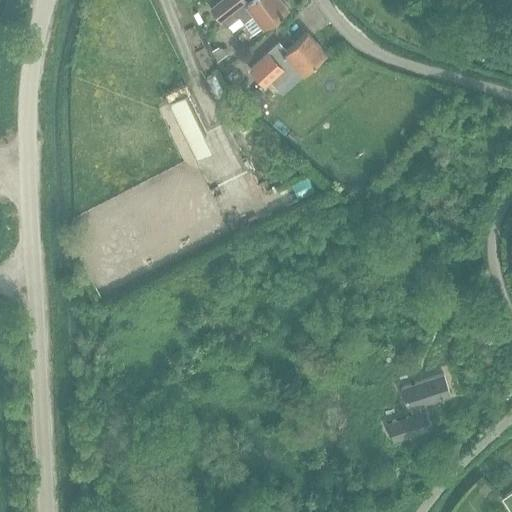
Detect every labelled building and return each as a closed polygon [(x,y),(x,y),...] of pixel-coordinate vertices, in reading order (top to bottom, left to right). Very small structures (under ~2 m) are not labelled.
[(244,0),(220,0),(210,8),(225,27),(238,17),(242,23),(252,34),(261,27),(286,8),(279,0),(253,0),(246,6),(243,3),(245,1),(244,0)] [(279,41),(249,69),(265,86),(291,61),(303,73),(325,52),(306,32),(287,50),(279,41)] [(217,47),(211,51),(217,61),(227,54),(223,49),(217,47)] [(191,82),(202,120),(218,115),(207,77),(191,82)] [(165,95),(196,159),(211,152),(203,135),(207,133),(187,93),(190,92),(186,85),(165,95)] [(256,89),(243,99),(253,111),(266,101),(256,89)] [(213,140),(224,137),(218,117),(207,120),(213,140)] [(401,132),(395,140),(402,146),(408,138),(401,132)] [(306,187),(331,175),(324,160),(299,171),(306,187)] [(450,394),(443,373),(401,387),(408,408),(409,408),(412,414),(386,422),(392,440),(429,428),(423,410),(422,411),(420,404),(450,394)] [(511,511),(511,489),(501,497),(510,511),(511,511)]
